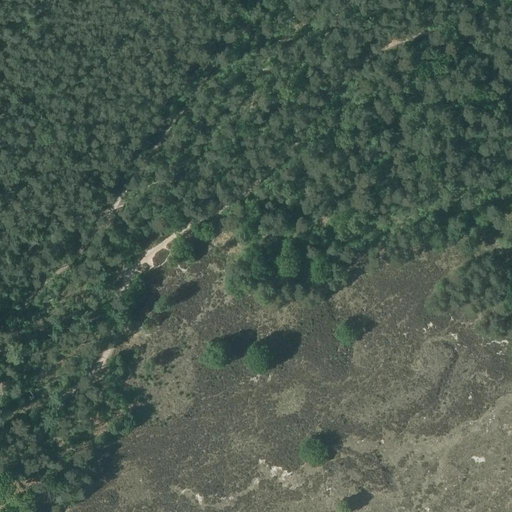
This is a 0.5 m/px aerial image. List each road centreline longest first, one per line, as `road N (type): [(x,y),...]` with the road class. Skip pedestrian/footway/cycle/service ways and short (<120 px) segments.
road 1 (track): [(0,469),(35,442),(70,386),(99,362),(122,298),(122,267),(275,165),(345,80),(392,41),(475,27),(489,47),(511,126)]
road 2 (unknown): [(248,0),(108,211)]
road 3 (track): [(0,390),(3,336),(26,299),(88,242),(108,211)]
